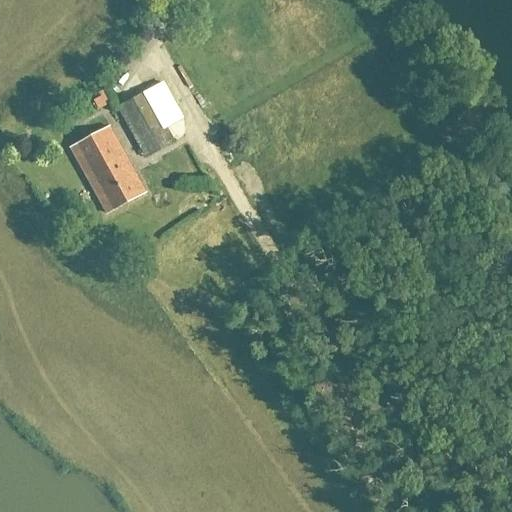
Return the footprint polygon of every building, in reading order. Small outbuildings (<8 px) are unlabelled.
[(146,155),(174,140),(146,88),(118,104),(146,155)] [(107,211),(144,191),(108,126),(72,146),(107,211)] [(264,198),(278,188),(264,169),(250,180),(264,198)] [(49,392),(58,370),(47,366),(38,387),(49,392)] [(53,397),(71,401),(77,376),(59,372),(53,397)]
